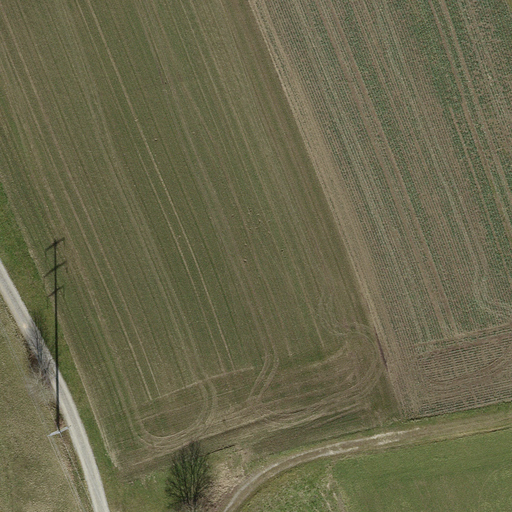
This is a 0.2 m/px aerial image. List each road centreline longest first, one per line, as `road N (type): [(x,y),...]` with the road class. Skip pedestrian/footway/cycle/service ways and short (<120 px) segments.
road 1 (track): [(231,511),(252,485),(298,458),(511,416)]
road 2 (track): [(0,248),(77,419),(103,511)]
